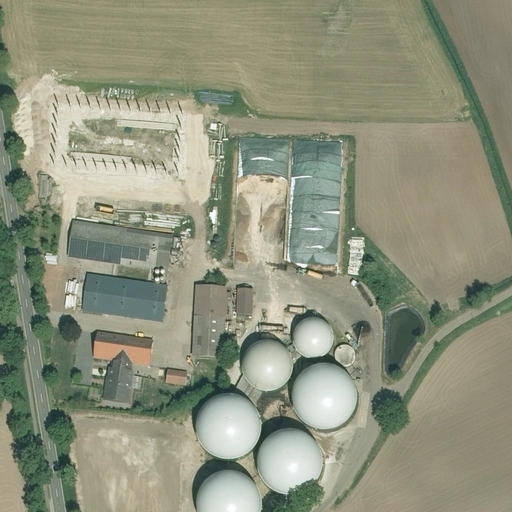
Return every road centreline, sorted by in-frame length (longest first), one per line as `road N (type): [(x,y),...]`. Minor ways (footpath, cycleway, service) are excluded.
road 1 (secondary): [(59,511),(0,141)]
road 2 (unclassified): [(511,291),(430,345),(343,478),(303,511)]
